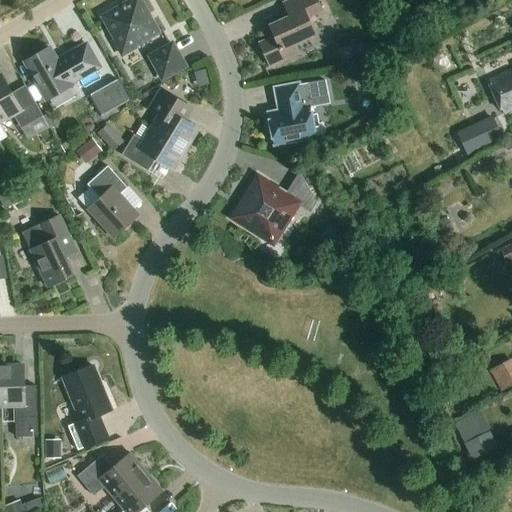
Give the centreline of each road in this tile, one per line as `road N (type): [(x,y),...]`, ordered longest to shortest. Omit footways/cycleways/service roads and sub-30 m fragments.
road 1 (residential): [(132,323),(153,257),(227,148),(229,79),(191,0)]
road 2 (residential): [(222,484),(173,445),(151,412),(132,323)]
road 3 (residential): [(364,511),(222,484)]
road 4 (residential): [(132,323),(0,327)]
